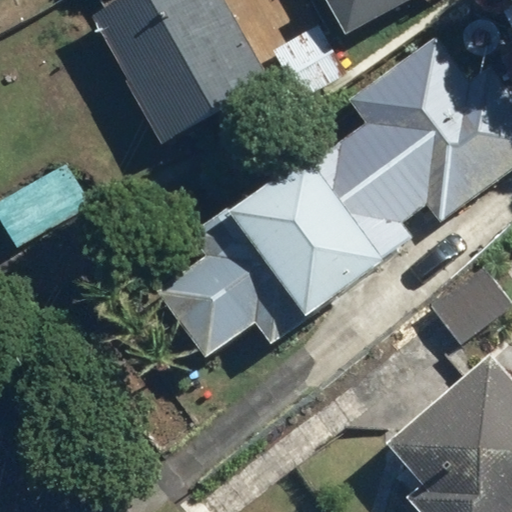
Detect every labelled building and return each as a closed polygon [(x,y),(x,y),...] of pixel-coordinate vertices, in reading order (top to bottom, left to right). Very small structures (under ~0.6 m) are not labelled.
[(227,0),(134,0),(99,19),(170,149),(277,91),(227,0)] [(325,25),(277,52),(306,101),(354,74),(325,25)] [(215,263),(169,297),(219,364),(265,330),(282,352),(324,321),(327,324),(399,270),(394,263),(423,241),(411,226),(434,209),(445,224),(511,174),(511,91),(495,69),(474,84),(442,41),(355,106),(374,131),(265,212),(255,198),(198,240),(215,263)] [(61,160),(0,197),(0,222),(14,245),(87,201),(61,160)] [(511,298),(487,266),(434,306),(464,347),(511,311),(511,298)] [(511,511),(511,366),(507,361),(402,452),(435,490),(421,502),(429,511),(511,511)]
